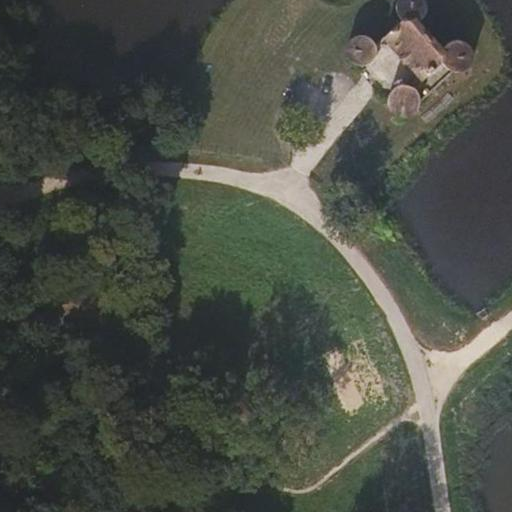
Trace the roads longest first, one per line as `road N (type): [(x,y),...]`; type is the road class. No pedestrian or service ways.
road 1 (track): [(0,208),(38,186),(163,171)]
road 2 (track): [(0,165),(163,171)]
road 3 (track): [(163,171),(283,194)]
